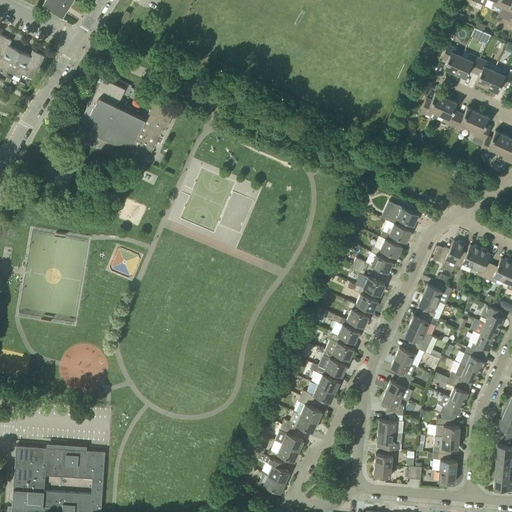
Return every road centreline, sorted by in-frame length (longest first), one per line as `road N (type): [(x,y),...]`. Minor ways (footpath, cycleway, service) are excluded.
road 1 (residential): [(360,416),(380,349),(432,233),(450,215)]
road 2 (residential): [(360,416),(341,419),(294,496),(332,505),(358,488)]
road 3 (residential): [(472,497),(480,413),(511,339)]
road 4 (residential): [(0,179),(78,37)]
